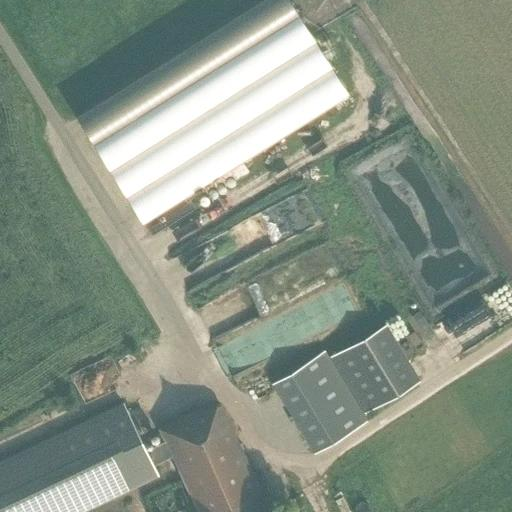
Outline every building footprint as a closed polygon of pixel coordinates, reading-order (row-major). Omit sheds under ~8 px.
[(347,92),(288,0),(259,0),(77,115),(152,235),(195,207),(186,193),(347,92)] [(410,134),(350,168),(431,312),(492,278),(410,134)] [(207,352),(219,376),(327,321),(324,321),(354,306),(342,282),(335,285),(310,286),(312,285),(312,277),(327,269),(326,257),(303,258),(292,263),(285,263),(194,310),(209,339),(234,338),(207,352)] [(393,282),(404,296),(412,290),(400,276),(393,282)] [(511,298),(484,314),(494,330),(511,319),(511,298)] [(454,321),(462,337),(476,330),(468,314),(454,321)] [(416,381),(382,325),(329,357),(362,413),(416,381)] [(324,350),(272,382),(315,452),(367,420),(362,413),(329,357),(324,350)] [(424,410),(442,427),(456,412),(437,395),(424,410)] [(193,511),(192,511),(188,511),(187,509),(178,511),(269,511),(220,405),(204,413),(203,409),(159,429),(165,442),(146,451),(123,404),(0,461),(0,511),(80,511),(158,476),(153,466),(172,457),(198,510),(194,511),(193,511)] [(320,490),(406,455),(396,431),(311,467),(320,490)]
